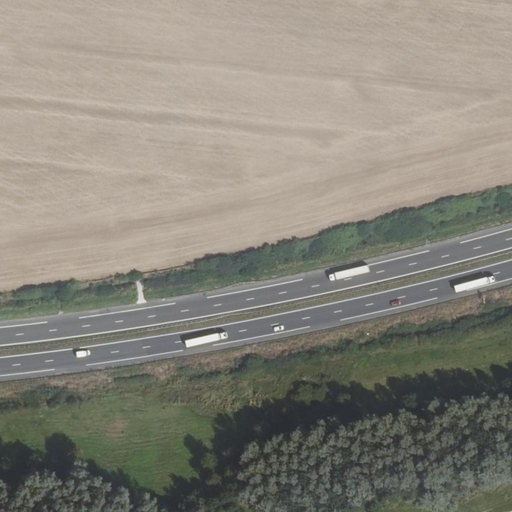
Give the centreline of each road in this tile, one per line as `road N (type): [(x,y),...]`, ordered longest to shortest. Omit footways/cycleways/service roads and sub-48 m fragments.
road 1 (trunk): [(511,236),(216,305),(0,336)]
road 2 (trunk): [(0,365),(222,334),(511,268)]
